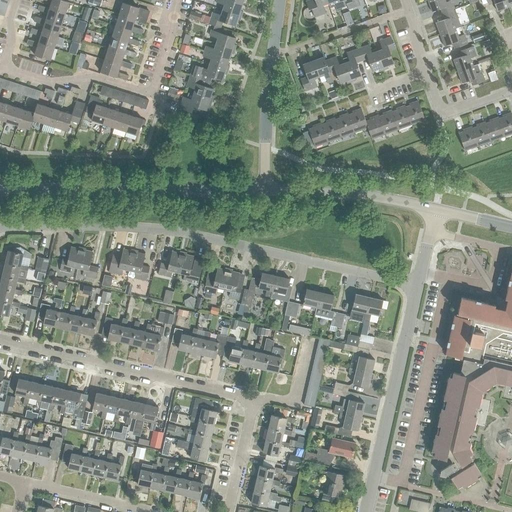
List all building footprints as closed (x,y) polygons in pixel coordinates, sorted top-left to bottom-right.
[(45,0),(51,2),(49,8),(65,14),(69,2),(62,0),(45,0)] [(224,4),(222,10),(241,16),(243,11),(240,10),(242,4),(228,0),(215,0),(216,1),(224,4)] [(328,3),(326,0),(309,0),(305,1),(308,10),(311,9),(315,17),(325,13),(322,5),(328,3)] [(326,0),(328,3),(333,1),(337,9),(347,5),(345,0),(326,0)] [(345,0),(347,5),(349,9),(360,5),(357,0),(345,0)] [(440,9),(442,14),(455,10),(451,0),(446,2),(445,0),(427,0),(431,12),(440,9)] [(497,11),(509,7),(506,0),(486,0),(488,3),(488,5),(494,3),(497,11)] [(122,3),(119,14),(135,20),(145,23),(149,11),(122,3)] [(47,13),(45,19),(45,20),(61,25),(65,14),(49,8),(39,5),(37,10),(47,13)] [(85,7),(81,19),(87,21),(91,9),(85,7)] [(94,10),(91,17),(97,19),(99,11),(94,10)] [(222,21),(235,25),(237,19),(240,20),(241,16),(222,10),(221,15),(212,12),(210,18),(202,15),(191,11),(189,17),(221,27),(222,21)] [(435,23),(440,34),(455,29),(453,21),(458,19),(455,10),(442,14),(444,20),(435,23)] [(119,14),(115,26),(131,31),(131,32),(141,35),(143,30),(133,27),(135,20),(119,14)] [(44,24),(42,31),(58,37),(61,25),(45,20),(45,19),(35,16),(34,21),(44,24)] [(87,23),(79,20),(76,30),(83,32),(87,23)] [(115,26),(111,37),(128,43),(127,43),(138,46),(139,41),(129,38),(131,32),(131,31),(115,26)] [(38,43),(54,48),(56,43),(60,45),(62,38),(58,37),(42,31),(31,28),(30,32),(40,36),(38,42),(38,43)] [(455,29),(440,34),(444,46),(452,43),(454,49),(467,44),(464,34),(458,36),(455,29)] [(218,38),(216,43),(235,49),(236,45),(233,44),(235,38),(211,30),(209,35),(218,38)] [(79,44),(83,34),(75,31),(71,41),(79,44)] [(472,37),(474,43),(485,39),(483,33),(472,37)] [(111,37),(108,49),(124,54),(124,55),(134,58),(136,53),(125,50),(127,43),(128,43),(111,37)] [(382,49),(377,51),(384,70),(388,68),(387,66),(393,63),(389,51),(394,49),(390,37),(379,41),(382,49)] [(38,43),(38,42),(28,39),(26,44),(36,47),(34,55),(50,60),(54,48),(38,43)] [(205,46),(204,51),(229,59),(231,53),(233,54),(235,49),(216,43),(214,49),(205,46)] [(180,52),(186,54),(189,46),(182,44),(181,46),(180,52)] [(368,45),(357,49),(362,61),(368,58),(372,71),(379,69),(380,71),(384,70),(377,51),(371,53),(368,45)] [(453,60),(457,71),(473,66),(470,58),(476,56),(472,46),(459,51),(461,57),(453,60)] [(108,49),(104,60),(120,66),(130,69),(132,64),(122,61),(124,55),(124,54),(108,49)] [(343,59),(344,63),(351,82),(355,80),(354,78),(361,75),(356,63),(362,61),(357,49),(347,53),(348,57),(343,59)] [(211,58),(209,64),(228,70),(230,66),(227,65),(229,59),(204,51),(202,56),(211,58)] [(87,56),(80,54),(76,67),(77,67),(82,69),(87,56)] [(316,56),(312,58),(319,77),(324,75),(330,88),(335,87),(329,73),(325,61),(324,57),(317,59),(316,56)] [(336,57),(325,61),(329,73),(335,70),(340,83),(346,81),(347,83),(351,82),(344,63),(339,65),(336,57)] [(319,77),(312,58),(308,59),(309,62),(303,64),(307,77),(300,79),(305,91),(316,87),(313,79),(319,77)] [(120,66),(104,60),(100,72),(127,81),(128,76),(118,72),(120,66)] [(193,65),(190,75),(202,79),(210,82),(212,77),(222,80),(224,74),(227,74),(228,70),(209,64),(207,70),(193,65)] [(485,81),(478,64),(473,66),(457,71),(461,83),(470,80),(472,86),(485,81)] [(497,81),(494,72),(487,74),(491,84),(497,81)] [(195,88),(193,94),(212,100),(214,96),(211,95),(213,89),(208,87),(210,82),(202,79),(190,75),(186,86),(195,88)] [(14,83),(7,80),(4,89),(11,91),(14,83)] [(25,87),(18,84),(15,93),(23,95),(25,87)] [(114,90),(106,87),(104,95),(111,98),(114,90)] [(36,90),(30,88),(27,96),(34,98),(36,90)] [(45,97),(52,99),(54,91),(45,88),(44,93),(46,94),(45,97)] [(169,89),(166,97),(173,100),(174,97),(176,92),(173,91),(169,89)] [(125,93),(118,91),(116,99),(122,102),(125,93)] [(211,105),(212,100),(193,94),(191,100),(183,97),(179,108),(191,112),(192,111),(206,115),(209,104),(211,105)] [(98,100),(99,98),(90,95),(85,112),(91,114),(93,114),(91,120),(103,124),(108,108),(101,106),(102,101),(98,100)] [(136,97),(130,95),(127,103),(134,105),(136,97)] [(149,101),(141,98),(138,107),(146,109),(149,101)] [(0,119),(6,122),(11,105),(0,101),(0,119)] [(60,111),(55,127),(67,131),(68,127),(70,120),(78,123),(85,103),(76,101),(72,114),(60,111)] [(411,124),(425,120),(418,101),(404,105),(411,124)] [(32,120),(43,123),(49,107),(37,103),(34,113),(32,120)] [(6,122),(17,125),(23,109),(11,105),(6,122)] [(398,129),(411,124),(404,105),(391,110),(398,129)] [(43,123),(55,127),(60,111),(49,107),(43,123)] [(103,124),(114,128),(119,111),(108,108),(103,124)] [(365,120),(361,108),(347,113),(354,132),(367,127),(365,120)] [(29,129),(32,120),(34,113),(23,109),(17,125),(29,129)] [(385,134),(398,129),(391,110),(378,115),(385,134)] [(114,128),(125,131),(131,115),(119,111),(114,128)] [(86,130),(91,114),(85,112),(80,128),(86,130)] [(511,115),(511,112),(498,117),(504,136),(511,133),(511,115)] [(341,137),(354,132),(347,113),(334,118),(341,137)] [(131,115),(125,131),(137,135),(143,119),(131,115)] [(367,127),(371,139),(385,134),(378,115),(365,120),(367,127)] [(504,136),(498,117),(484,122),(491,141),(504,136)] [(321,123),(328,142),(341,137),(334,118),(321,123)] [(491,141),(484,122),(471,127),(478,146),(491,141)] [(321,123),(308,128),(308,130),(313,142),(314,147),(328,142),(321,123)] [(471,127),(457,132),(465,151),(478,146),(471,127)] [(308,130),(303,132),(305,138),(307,144),(313,142),(308,130)] [(8,251),(5,263),(20,267),(20,265),(22,257),(30,259),(31,254),(23,252),(24,250),(20,247),(15,248),(14,252),(8,251)] [(70,273),(71,267),(77,268),(82,248),(79,247),(78,249),(71,247),(67,260),(62,259),(59,271),(70,273)] [(83,270),(82,276),(95,279),(98,268),(89,266),(93,250),(92,250),(92,252),(85,250),(85,249),(82,248),(77,268),(83,270)] [(122,276),(123,269),(129,271),(134,250),(131,250),(130,251),(123,249),(124,248),(123,248),(121,257),(113,255),(109,273),(122,276)] [(129,271),(135,272),(134,278),(146,281),(149,267),(142,266),(145,253),(144,254),(137,253),(137,251),(134,250),(129,271)] [(158,275),(171,278),(172,271),(178,273),(183,253),(180,252),(179,253),(172,252),(172,250),(169,263),(161,261),(158,275)] [(184,274),(183,281),(198,284),(201,270),(191,268),(194,255),(193,255),(193,257),(186,255),(186,253),(183,253),(178,273),(184,274)] [(35,270),(45,273),(48,259),(38,257),(35,270)] [(5,263),(2,275),(17,279),(18,277),(19,269),(27,271),(29,267),(20,265),(20,267),(5,263)] [(216,295),(218,288),(224,290),(228,269),(225,269),(225,270),(218,268),(218,267),(217,267),(214,280),(206,278),(203,292),(216,295)] [(454,315),(448,344),(446,352),(446,353),(445,356),(446,356),(446,354),(452,355),(460,357),(460,359),(463,359),(460,374),(453,373),(452,378),(449,377),(432,451),(435,452),(434,457),(440,458),(439,460),(438,460),(437,464),(440,465),(443,463),(445,465),(446,467),(441,470),(439,475),(444,476),(449,473),(451,477),(457,488),(461,485),(463,488),(478,479),(476,476),(480,473),(469,455),(472,453),(468,448),(470,442),(482,391),(496,382),(511,385),(511,268),(507,291),(510,292),(509,298),(505,298),(508,299),(506,305),(502,299),(497,297),(496,302),(500,309),(494,307),(494,305),(493,308),(487,307),(488,303),(461,297),(457,313),(461,313),(460,316),(454,315)] [(230,291),(228,297),(239,300),(241,288),(236,287),(239,272),(238,273),(231,272),(232,270),(228,269),(224,290),(230,291)] [(36,280),(43,282),(45,273),(44,273),(38,272),(36,280)] [(266,290),(265,296),(270,298),(276,274),(276,273),(275,276),(270,275),(270,274),(270,275),(262,273),(262,272),(260,280),(258,288),(259,288),(266,290)] [(291,287),(287,286),(289,279),(288,278),(288,279),(281,277),(280,277),(276,276),(276,274),(270,298),(276,299),(276,297),(288,299),(291,287)] [(2,275),(0,283),(0,287),(14,291),(15,289),(17,282),(25,283),(25,281),(26,279),(18,277),(17,279),(2,275)] [(110,287),(112,277),(104,275),(102,285),(110,287)] [(248,290),(245,302),(244,306),(250,307),(255,287),(258,288),(260,280),(251,277),(248,288),(248,290)] [(58,282),(56,289),(64,291),(66,284),(58,282)] [(0,287),(0,300),(12,304),(12,302),(14,294),(22,296),(23,291),(15,289),(14,291),(0,287)] [(307,289),(306,289),(303,305),(303,304),(311,306),(310,310),(315,311),(316,308),(320,290),(319,292),(315,291),(314,291),(307,289)] [(334,312),(330,311),(333,295),(325,294),(326,293),(325,293),(325,294),(320,292),(321,290),(320,290),(316,308),(315,311),(315,314),(332,318),(334,312)] [(100,303),(109,305),(111,293),(102,291),(100,303)] [(356,294),(355,294),(352,310),(360,311),(360,312),(360,311),(365,312),(365,313),(369,295),(369,297),(364,296),(363,296),(356,294)] [(378,316),(379,316),(382,300),(375,299),(375,298),(374,298),(374,299),(369,298),(370,295),(369,295),(365,313),(365,312),(363,320),(369,322),(371,314),(378,316)] [(56,327),(59,312),(61,312),(63,304),(61,304),(62,300),(54,298),(53,302),(56,303),(54,311),(49,309),(50,305),(41,303),(38,317),(45,318),(43,324),(56,327)] [(12,304),(0,300),(0,314),(9,316),(11,306),(19,308),(20,304),(12,302),(12,304)] [(186,302),(185,308),(193,310),(195,301),(190,300),(186,302)] [(284,315),(290,316),(293,303),(288,301),(284,315)] [(299,304),(293,303),(290,316),(296,318),(299,304)] [(56,327),(68,330),(72,315),(73,315),(75,307),(71,306),(69,314),(61,312),(59,312),(56,327)] [(24,320),(33,322),(36,310),(27,308),(24,320)] [(68,330),(80,333),(84,318),(86,318),(88,310),(83,309),(81,317),(73,315),(72,315),(68,330)] [(84,318),(80,333),(93,336),(96,321),(98,321),(100,313),(95,312),(93,320),(86,318),(84,318)] [(160,312),(157,322),(171,325),(173,315),(160,312)] [(330,325),(336,327),(339,313),(334,312),(332,318),(330,325)] [(339,313),(336,327),(342,328),(345,315),(339,313)] [(107,339),(120,342),(124,327),(125,327),(127,319),(123,318),(121,326),(111,324),(112,319),(105,317),(102,330),(109,332),(107,339)] [(120,342),(133,345),(136,330),(138,330),(140,322),(135,321),(133,329),(125,327),(124,327),(120,342)] [(133,345),(134,345),(145,348),(148,333),(150,333),(152,325),(147,324),(145,332),(138,330),(136,330),(133,345)] [(288,331),(309,336),(311,330),(303,328),(294,326),(289,325),(288,331)] [(145,348),(146,348),(157,351),(161,336),(162,336),(164,328),(160,327),(158,335),(150,333),(148,333),(145,348)] [(178,349),(190,352),(194,337),(196,337),(198,329),(193,328),(191,336),(181,334),(178,346),(178,349)] [(182,331),(174,329),(171,344),(178,346),(181,334),(182,331)] [(190,352),(202,355),(206,340),(208,340),(210,332),(205,331),(203,339),(196,337),(194,337),(190,352)] [(222,356),(227,336),(218,334),(216,342),(208,340),(206,340),(202,355),(215,358),(217,352),(223,353),(222,356)] [(222,356),(223,356),(223,354),(226,354),(229,355),(228,361),(241,364),(244,349),(246,349),(248,341),(243,340),(242,348),(234,346),(236,339),(227,336),(222,356)] [(269,355),(271,355),(274,341),(271,341),(269,339),(267,339),(263,353),(258,352),(257,352),(253,367),(265,370),(269,355)] [(357,347),(330,341),(329,347),(356,353),(358,356),(367,358),(369,350),(358,347),(357,347)] [(357,347),(358,347),(369,350),(371,350),(373,344),(359,341),(357,347)] [(241,364),(253,367),(257,352),(258,352),(260,344),(256,343),(254,351),(246,349),(244,349),(241,364)] [(328,346),(317,343),(316,349),(327,351),(328,346)] [(269,355),(265,370),(275,372),(278,373),(281,358),(283,359),(285,350),(280,349),(278,357),(271,355),(269,355)] [(316,349),(315,355),(326,357),(327,351),(316,349)] [(313,360),(324,363),(326,357),(315,355),(313,360)] [(355,370),(371,374),(374,360),(367,358),(358,356),(357,364),(351,363),(349,369),(355,370)] [(313,360),(312,366),(323,368),(324,363),(313,360)] [(323,368),(312,366),(311,371),(322,374),(323,368)] [(368,387),(371,374),(355,370),(349,369),(348,374),(354,375),(352,383),(368,387)] [(4,372),(0,370),(0,395),(1,393),(7,395),(10,381),(2,379),(4,372)] [(310,377),(320,379),(322,374),(311,371),(310,377)] [(310,377),(308,383),(319,385),(320,379),(310,377)] [(27,406),(29,398),(27,397),(31,382),(18,379),(15,394),(24,397),(23,405),(27,406)] [(39,409),(41,401),(39,400),(43,385),(31,382),(27,397),(29,398),(37,399),(35,408),(39,409)] [(348,391),(349,385),(335,382),(334,388),(348,391)] [(318,391),(319,385),(308,383),(307,388),(318,391)] [(52,411),(54,403),(52,403),(55,388),(43,385),(39,400),(41,401),(49,402),(47,410),(44,421),(49,423),(52,411)] [(52,403),(54,403),(61,405),(60,413),(64,414),(65,412),(66,406),(64,406),(68,391),(55,388),(52,403)] [(318,391),(307,388),(306,394),(317,396),(318,391)] [(334,388),(333,394),(346,397),(348,391),(334,388)] [(66,406),(65,412),(72,414),(72,416),(76,417),(82,418),(86,403),(78,401),(80,394),(68,391),(64,406),(66,406)] [(105,420),(107,412),(105,411),(109,396),(96,393),(93,408),(102,411),(101,419),(105,420)] [(317,396),(306,394),(304,399),(315,402),(317,396)] [(3,411),(12,413),(15,397),(7,395),(5,403),(3,411)] [(117,423),(119,415),(117,414),(121,399),(109,396),(105,411),(107,412),(115,414),(113,422),(117,423)] [(217,412),(210,410),(212,402),(196,398),(191,417),(199,419),(199,421),(214,424),(217,412)] [(130,425),(132,417),(130,417),(133,402),(121,399),(117,414),(119,415),(127,416),(125,424),(130,425)] [(304,399),(303,405),(314,408),(315,402),(304,399)] [(334,411),(345,413),(361,417),(364,404),(348,400),(347,408),(335,405),(334,411)] [(130,417),(132,417),(137,419),(133,433),(141,435),(142,428),(144,420),(142,420),(146,405),(133,402),(130,417)] [(142,420),(144,420),(152,422),(150,430),(153,431),(154,431),(156,422),(155,422),(158,408),(146,405),(142,420)] [(317,428),(322,409),(314,408),(310,426),(317,428)] [(26,410),(24,417),(25,417),(30,418),(36,419),(37,414),(31,413),(31,412),(26,410)] [(82,423),(90,425),(92,413),(85,411),(82,423)] [(310,414),(297,411),(296,415),(305,417),(304,422),(308,423),(310,414)] [(361,417),(345,413),(342,427),(358,431),(361,417)] [(271,415),(268,427),(283,431),(284,429),(286,421),(294,423),(295,419),(286,417),(286,418),(271,415)] [(82,418),(76,417),(74,428),(80,430),(82,418)] [(198,423),(196,431),(196,433),(211,436),(214,424),(199,421),(199,419),(191,417),(190,421),(198,423)] [(63,418),(62,426),(70,428),(72,420),(63,418)] [(325,425),(324,431),(338,434),(339,428),(325,425)] [(268,427),(265,440),(281,443),(281,441),(283,434),(291,436),(292,431),(284,429),(283,431),(268,427)] [(211,436),(196,433),(196,431),(188,429),(188,430),(184,429),(183,433),(195,436),(193,443),(193,445),(208,449),(211,436)] [(150,443),(149,446),(159,448),(163,433),(154,431),(153,431),(150,443)] [(0,446),(0,452),(11,455),(15,440),(17,441),(19,433),(14,432),(12,440),(2,437),(0,446)] [(11,455),(23,458),(27,443),(29,444),(31,436),(26,435),(24,443),(17,441),(15,440),(11,455)] [(502,437),(501,443),(505,446),(510,445),(511,440),(507,436),(502,437)] [(39,446),(41,447),(43,439),(38,437),(37,445),(29,444),(27,443),(23,458),(36,461),(39,446)] [(39,446),(36,461),(48,464),(49,459),(57,461),(63,439),(55,437),(54,441),(51,440),(49,448),(41,447),(39,446)] [(169,456),(173,438),(165,437),(161,454),(169,456)] [(289,443),(289,445),(305,449),(307,439),(300,437),(298,442),(290,440),(289,443)] [(318,448),(317,454),(306,452),(304,459),(329,465),(332,453),(352,458),(355,444),(332,438),(329,450),(318,448)] [(205,461),(208,449),(193,445),(193,443),(178,440),(176,447),(191,451),(190,458),(205,461)] [(281,443),(265,440),(263,452),(278,456),(280,446),(288,448),(289,445),(289,443),(281,441),(281,443)] [(71,453),(73,445),(66,444),(66,443),(65,443),(62,459),(69,461),(71,453)] [(135,448),(128,446),(126,453),(134,455),(135,448)] [(134,457),(144,459),(146,449),(136,447),(134,457)] [(68,469),(80,472),(84,456),(86,457),(88,449),(83,448),(81,456),(71,453),(69,461),(68,469)] [(80,472),(93,474),(96,459),(98,460),(100,452),(95,451),(93,459),(86,457),(84,456),(80,472)] [(93,474),(94,475),(105,477),(109,462),(110,463),(112,455),(107,453),(106,461),(98,460),(96,459),(93,474)] [(288,464),(299,467),(301,458),(290,455),(288,464)] [(118,464),(110,463),(109,462),(105,477),(117,480),(118,479),(121,466),(122,466),(124,457),(120,456),(118,464)] [(137,485),(150,488),(153,472),(155,473),(157,465),(152,464),(152,466),(142,463),(138,483),(137,485)] [(285,475),(297,478),(299,468),(287,465),(285,475)] [(204,474),(206,468),(196,466),(194,472),(204,474)] [(259,466),(257,478),(272,482),(272,480),(274,472),(282,474),(283,470),(274,468),(274,469),(259,466)] [(150,488),(162,490),(165,475),(167,476),(169,468),(167,467),(165,467),(163,475),(155,473),(153,472),(150,488)] [(162,490),(174,493),(178,478),(180,478),(181,470),(177,469),(175,477),(167,476),(165,475),(162,490)] [(174,493),(187,496),(190,481),(192,481),(194,473),(189,472),(187,480),(180,478),(178,478),(174,493)] [(339,496),(344,476),(328,473),(323,492),(339,496)] [(190,481),(187,496),(199,499),(203,484),(204,484),(206,476),(201,475),(200,483),(192,481),(190,481)] [(257,478),(254,490),(269,494),(269,492),(271,485),(279,486),(280,482),(272,480),(272,482),(257,478)] [(277,494),(269,492),(269,494),(254,490),(251,503),(266,507),(268,499),(280,502),(281,497),(277,496),(277,494)] [(294,503),(304,506),(306,500),(296,498),(294,503)] [(416,511),(428,511),(430,504),(411,499),(409,510),(416,511)]
